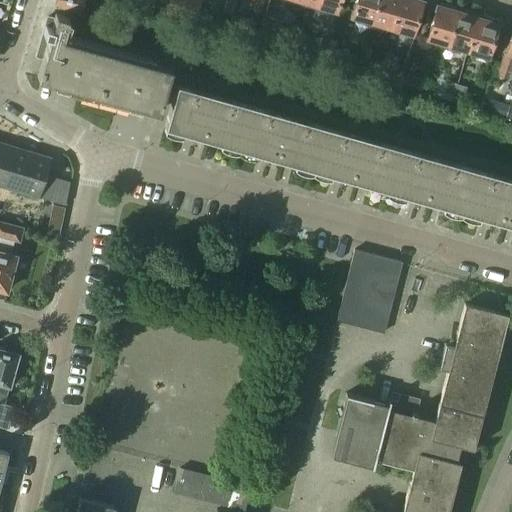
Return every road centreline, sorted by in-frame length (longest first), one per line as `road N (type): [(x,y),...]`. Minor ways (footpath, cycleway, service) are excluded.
road 1 (residential): [(511,269),(98,154)]
road 2 (residential): [(27,511),(61,331)]
road 3 (residential): [(61,331),(98,154)]
